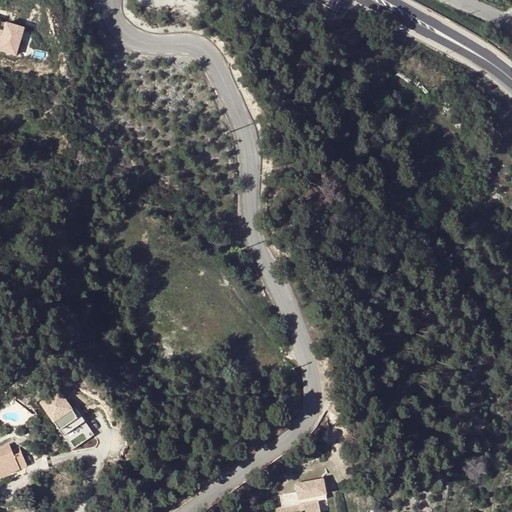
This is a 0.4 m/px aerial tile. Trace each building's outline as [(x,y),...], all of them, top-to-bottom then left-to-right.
[(0,49),(19,53),(24,24),(0,19),(0,49)] [(390,226),(394,233),(403,227),(398,220),(390,226)] [(82,423),(58,389),(39,402),(62,436),(82,423)] [(9,445),(0,448),(0,477),(28,467),(22,452),(14,455),(12,450),(9,445)] [(19,447),(12,450),(14,455),(22,452),(19,447)] [(300,511),(299,504),(318,501),(326,499),(324,488),(296,493),(297,496),(280,499),(281,508),(275,509),(275,511),(300,511)] [(319,511),(318,501),(299,504),(300,511),(319,511)]
